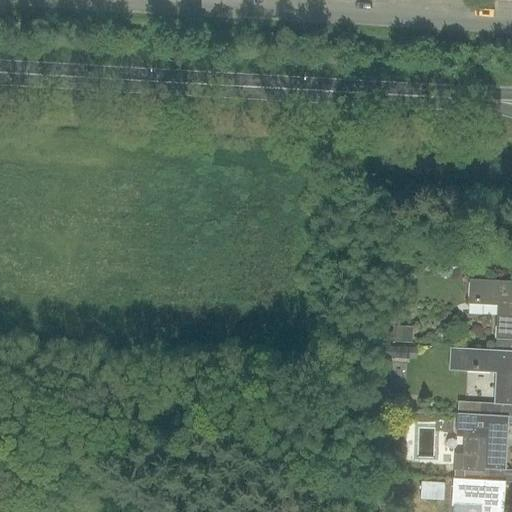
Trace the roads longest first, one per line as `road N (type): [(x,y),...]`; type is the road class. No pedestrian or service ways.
road 1 (secondary): [(0,72),(511,99)]
road 2 (residential): [(511,19),(164,0)]
